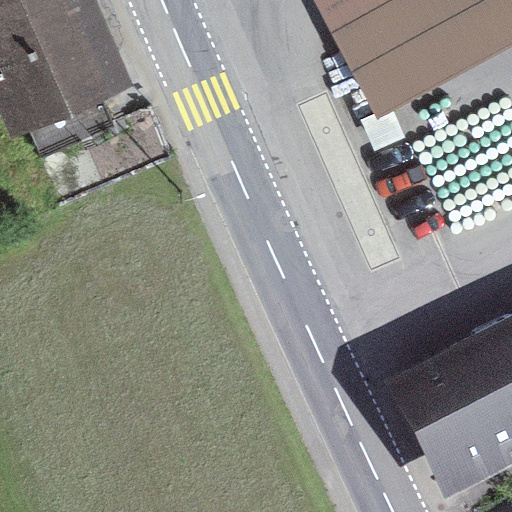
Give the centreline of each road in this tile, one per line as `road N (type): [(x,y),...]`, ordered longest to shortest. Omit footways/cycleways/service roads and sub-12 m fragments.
road 1 (primary): [(393,511),(163,0)]
road 2 (unknown): [(328,371),(511,267)]
